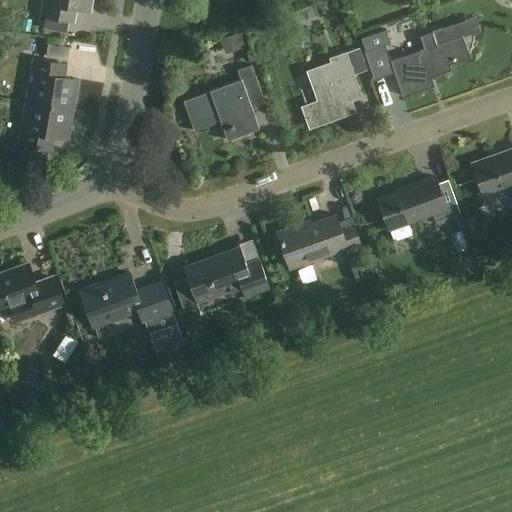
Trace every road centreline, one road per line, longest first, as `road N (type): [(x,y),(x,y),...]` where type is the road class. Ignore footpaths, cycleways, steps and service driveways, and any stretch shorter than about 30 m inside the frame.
road 1 (residential): [(102,182),(172,210),(207,209),(511,97)]
road 2 (residential): [(102,182),(118,160),(147,0)]
